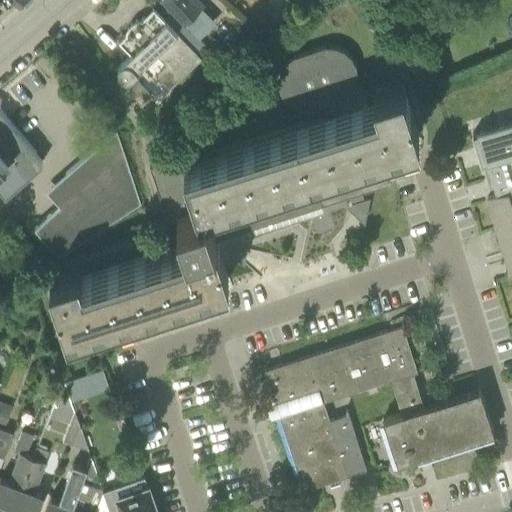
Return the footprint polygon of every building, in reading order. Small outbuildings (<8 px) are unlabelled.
[(186,20),(201,5),(196,0),(163,0),(184,22),(186,20)] [(436,20),(452,14),(447,2),(432,8),(436,20)] [(201,57),(153,7),(142,18),(141,18),(138,19),(135,20),(133,21),(131,23),(130,24),(129,25),(128,26),(127,29),(126,31),(126,33),(125,34),(118,41),(131,54),(120,65),(118,66),(118,67),(118,68),(117,69),(117,71),(117,72),(118,73),(119,75),(119,76),(120,77),(121,78),(123,78),(125,79),(127,79),(129,78),(131,77),(132,77),(156,53),(167,66),(157,75),(170,88),(201,57)] [(349,195),(352,202),(363,198),(360,191),(388,182),(377,147),(419,134),(402,81),(373,91),(376,100),(334,114),(326,116),(189,160),(187,153),(150,165),(167,219),(177,216),(186,243),(82,276),(79,267),(49,277),(66,329),(228,277),(216,238),(230,234),(232,239),(240,237),(238,231),(322,204),(349,195)] [(140,102),(149,94),(137,81),(128,89),(140,102)] [(0,198),(43,160),(0,109),(0,198)] [(511,121),(472,133),(481,163),(482,162),(490,187),(493,186),(495,194),(487,197),(502,247),(509,245),(511,252),(511,121)] [(78,188),(34,227),(59,257),(141,203),(116,127),(65,172),(78,188)] [(366,468),(348,413),(329,420),(323,400),(391,378),(402,411),(422,404),(412,371),(417,369),(402,324),(265,368),(274,399),(303,488),(329,480),(330,484),(340,480),(338,476),(366,468)] [(108,370),(85,371),(86,390),(109,389),(108,370)] [(493,431),(480,387),(422,404),(402,411),(384,418),(397,462),(493,431)] [(13,405),(0,400),(0,425),(6,427),(13,405)] [(63,440),(73,443),(79,426),(74,410),(63,440)] [(0,465),(12,431),(0,426),(0,465)] [(0,477),(0,476),(0,511),(11,511),(32,455),(26,453),(30,442),(18,437),(13,449),(20,451),(9,480),(0,477)] [(49,449),(37,444),(32,455),(11,511),(36,511),(43,493),(34,490),(49,449)] [(93,511),(102,489),(102,487),(99,486),(100,482),(91,456),(90,456),(86,468),(69,511),(93,511)] [(51,496),(44,511),(69,511),(86,468),(73,463),(60,499),(51,496)] [(157,511),(144,475),(115,485),(102,489),(110,511),(157,511)]
